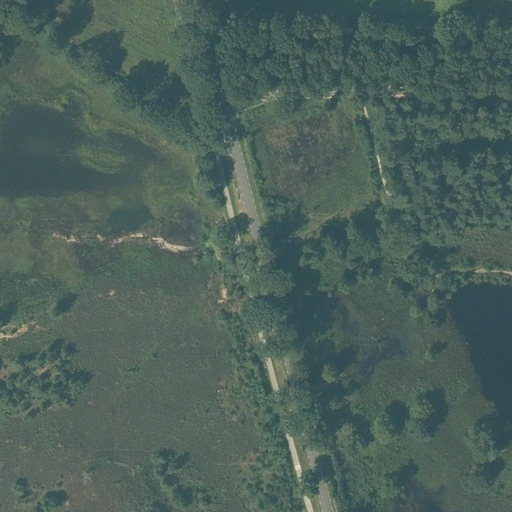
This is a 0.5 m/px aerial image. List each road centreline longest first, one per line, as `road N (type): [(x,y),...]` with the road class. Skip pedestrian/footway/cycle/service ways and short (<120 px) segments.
road 1 (unknown): [(394,222),(228,202),(210,208),(308,511)]
road 2 (tertiary): [(327,511),(223,101)]
road 3 (unclassified): [(223,101),(511,90)]
